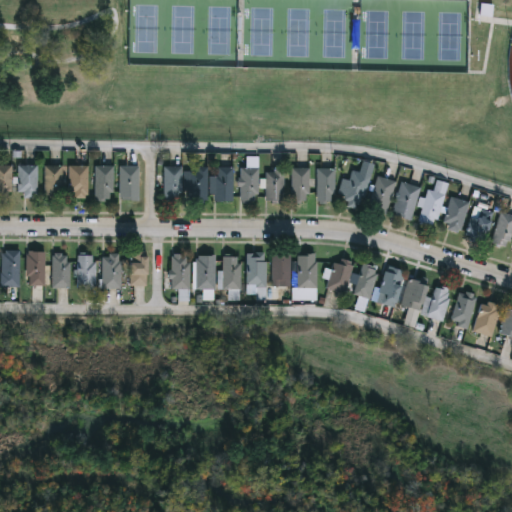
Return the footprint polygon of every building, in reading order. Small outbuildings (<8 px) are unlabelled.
[(0,165),(10,165),(10,197),(0,197),(0,165)] [(37,165),(37,197),(18,197),(18,165),(37,165)] [(62,165),(62,199),(43,199),(43,165),(62,165)] [(95,166),(112,166),(112,201),(95,201),(95,166)] [(139,201),(119,201),(119,166),(139,166),(139,201)] [(87,198),(68,197),(68,167),(87,167),(87,198)] [(181,167),(181,201),(164,201),(164,167),(181,167)] [(232,167),(232,201),(214,201),(214,167),(232,167)] [(240,202),(240,167),(257,167),(257,202),(240,202)] [(309,167),(309,202),(290,202),(290,167),(309,167)] [(316,168),(334,168),(334,201),(316,201),(316,168)] [(188,169),(207,169),(207,202),(188,202),(188,169)] [(265,169),(283,169),(283,201),(265,201),(265,169)] [(344,199),(352,171),(370,176),(361,204),(344,199)] [(396,181),(384,214),(366,207),(378,175),(396,181)] [(392,215),(402,182),(420,187),(410,220),(392,215)] [(434,225),(417,220),(427,189),(444,195),(434,225)] [(442,227),(451,197),(469,202),(460,232),(442,227)] [(492,213),(483,239),(466,232),(475,207),(492,213)] [(511,214),(511,233),(507,247),(491,241),(501,211),(511,214)] [(19,250),(19,287),(1,287),(1,250),(19,250)] [(44,285),(26,285),(26,252),(44,252),(44,285)] [(246,252),(265,252),(265,287),(246,287),(246,252)] [(68,287),(51,287),(51,253),(68,253),(68,287)] [(146,253),(146,285),(128,285),(128,253),(146,253)] [(170,289),(170,254),(188,254),(188,289),(170,289)] [(290,254),(290,286),(271,286),(271,254),(290,254)] [(297,287),(297,254),(316,254),(316,287),(297,287)] [(77,255),(95,255),(95,288),(77,288),(77,255)] [(120,255),(120,288),(101,288),(101,255),(120,255)] [(214,289),(195,289),(195,255),(214,255),(214,289)] [(240,256),(240,289),(222,289),(222,256),(240,256)] [(327,287),(335,257),(352,262),(345,292),(327,287)] [(352,294),(359,263),(376,267),(369,298),(352,294)] [(393,306),(376,301),(385,266),(403,270),(393,306)] [(417,312),(399,306),(408,278),(426,284),(417,312)] [(431,298),(435,285),(451,289),(443,320),(421,314),(426,297),(431,298)] [(476,294),(467,328),(450,323),(459,290),(476,294)] [(490,336),(472,330),(482,300),(500,305),(490,336)] [(511,310),(511,336),(498,332),(505,308),(511,310)]
